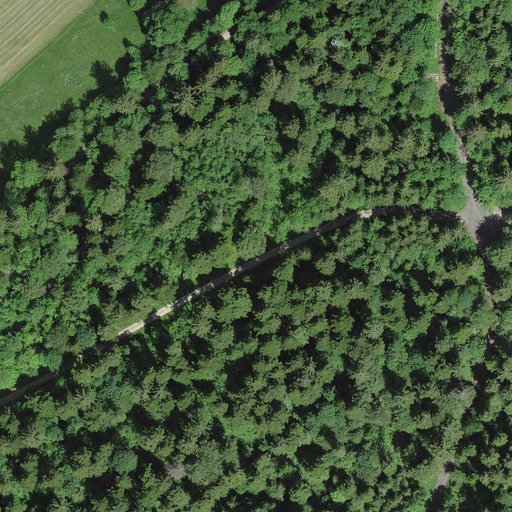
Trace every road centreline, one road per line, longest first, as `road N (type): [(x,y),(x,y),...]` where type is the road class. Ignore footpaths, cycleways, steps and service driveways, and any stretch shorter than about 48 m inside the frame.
road 1 (track): [(0,403),(347,223),(391,212),(511,218)]
road 2 (unclassified): [(447,0),(447,62),(492,321),(433,511)]
road 3 (track): [(0,350),(276,3)]
road 4 (track): [(0,232),(151,92),(279,0)]
